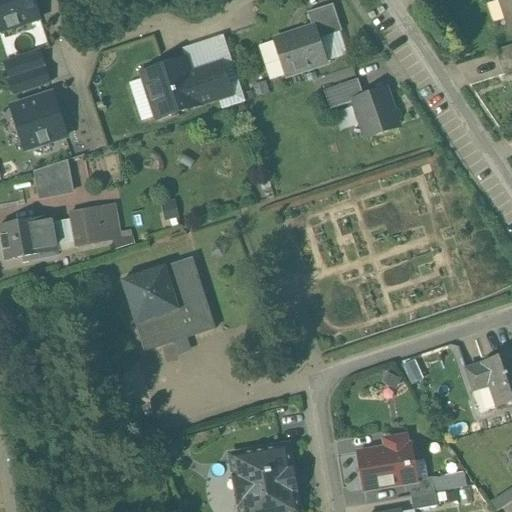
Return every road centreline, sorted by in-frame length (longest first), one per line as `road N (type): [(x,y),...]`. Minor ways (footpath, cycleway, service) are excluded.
road 1 (residential): [(331,511),(313,407),(318,384),(341,363),(511,312)]
road 2 (residential): [(511,194),(385,0)]
